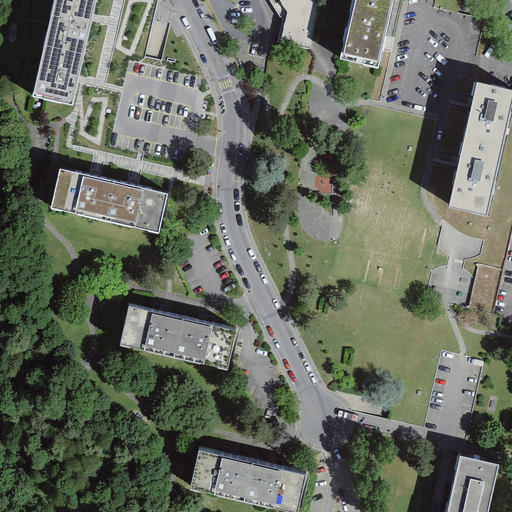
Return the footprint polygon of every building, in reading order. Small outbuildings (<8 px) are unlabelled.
[(85,51),(96,0),(54,0),(45,42),(85,51)] [(278,0),(288,15),(283,41),(312,47),(322,0),(278,0)] [(392,9),(354,0),(341,60),(379,69),(392,9)] [(354,0),(392,9),(394,0),(354,0)] [(72,111),(85,51),(45,42),(31,102),(72,111)] [(465,140),(503,149),(511,106),(511,89),(478,82),(465,140)] [(503,149),(465,140),(451,206),(488,214),(503,149)] [(52,206),(107,219),(116,180),(60,167),(52,206)] [(171,192),(116,180),(107,219),(163,231),(171,192)] [(122,341),(177,353),(185,314),(131,302),(122,341)] [(185,314),(177,353),(233,366),(242,327),(185,314)] [(193,483),(248,496),(256,456),(201,444),(193,483)] [(453,486),(450,496),(489,505),(501,457),(462,448),(453,486)] [(248,496),(304,508),(312,469),(256,456),(248,496)] [(450,496),(446,511),(487,511),(489,505),(450,496)]
